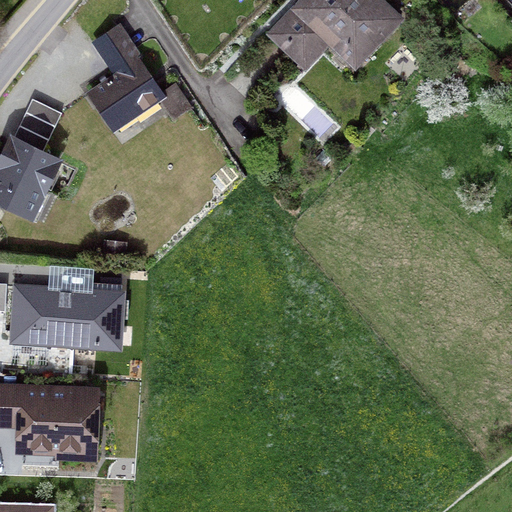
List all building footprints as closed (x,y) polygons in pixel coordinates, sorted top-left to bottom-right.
[(348,40),(363,55),(398,19),(378,0),(304,0),(272,34),(302,62),(321,42),(326,46),(331,41),(340,50),(348,40)] [(117,75),(136,62),(140,60),(119,27),(95,42),(110,64),(117,75)] [(175,84),(158,95),(136,62),(117,75),(92,92),(116,127),(160,98),(174,118),(190,107),(175,84)] [(57,161),(42,153),(62,113),(36,100),(16,141),(12,138),(0,162),(0,204),(1,202),(31,216),(57,161)] [(16,288),(13,340),(118,346),(121,294),(120,294),(120,284),(91,283),(91,275),(59,273),(58,290),(16,288)] [(0,279),(0,307),(7,307),(8,280),(0,279)] [(95,459),(95,440),(88,440),(90,393),(86,389),(86,378),(55,377),(55,388),(50,392),(18,391),(14,387),(0,386),(0,419),(24,421),(23,446),(58,448),(57,457),(95,459)]
